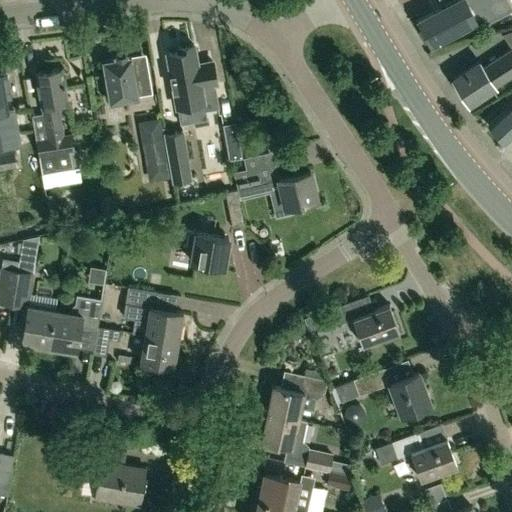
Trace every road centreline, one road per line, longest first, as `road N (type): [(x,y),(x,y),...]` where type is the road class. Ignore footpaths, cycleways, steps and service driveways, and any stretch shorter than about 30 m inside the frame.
road 1 (residential): [(511,493),(508,451),(470,347),(383,212)]
road 2 (residential): [(205,420),(238,332),(266,302),(371,233),(383,212)]
road 3 (secondary): [(511,223),(465,167),(360,0)]
road 4 (residential): [(0,371),(100,403),(205,420)]
road 5 (residential): [(383,212),(276,40)]
road 6 (residential): [(0,19),(164,0)]
